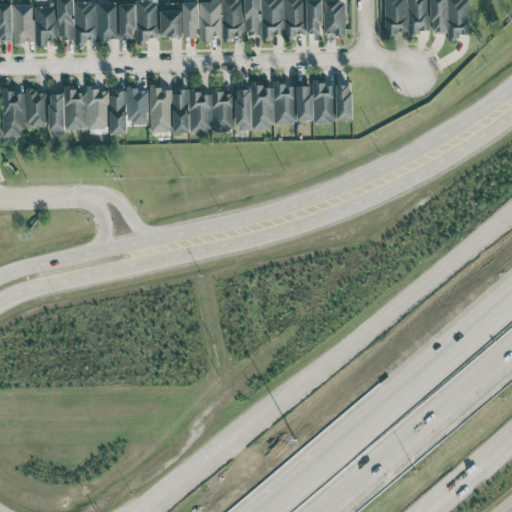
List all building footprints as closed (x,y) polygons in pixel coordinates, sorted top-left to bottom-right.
[(72,0),(57,0),(58,39),(73,38),(72,0)] [(148,0),(137,0),(137,40),(158,40),(157,0),(148,0)] [(182,0),(183,37),(198,36),(197,0),(182,0)] [(200,2),(200,41),(211,41),(211,35),(222,35),(222,38),(243,38),(242,0),(221,0),(221,2),(200,2)] [(259,0),(243,0),(245,36),(261,35),(259,0)] [(261,0),(261,40),(272,40),(272,34),(283,34),(283,39),(295,40),(295,34),(305,34),(305,33),(321,33),(321,0),(261,0)] [(324,0),(324,35),(344,36),(345,0),(333,0),(324,0)] [(384,0),(385,38),(397,37),(397,31),(407,31),(407,37),(418,36),(418,31),(428,30),(427,0),(384,0)] [(446,33),(446,0),(430,0),(430,32),(446,33)] [(447,0),(448,40),(457,40),(457,34),(468,34),(467,0),(447,0)] [(95,2),(75,2),(75,45),(84,45),(84,39),(96,39),(95,2)] [(96,3),(97,40),(118,39),(117,2),(96,3)] [(181,2),(160,3),(161,37),(182,37),(181,2)] [(13,4),(14,42),(34,41),(33,4),(13,4)] [(119,4),(119,38),(134,39),(135,4),(119,4)] [(36,46),(47,45),(47,40),(57,40),(56,6),(35,7),(36,46)] [(351,121),(350,85),(324,85),(324,80),(313,80),(314,122),(351,121)] [(312,122),(311,86),(285,87),(285,81),(273,81),(273,88),(263,88),(262,82),(251,82),(251,89),(235,89),(236,130),(269,129),(269,123),(312,122)] [(150,132),(171,132),(171,89),(160,90),(160,84),(149,84),(150,132)] [(87,129),(109,128),(108,91),(97,91),(97,85),(87,86),(87,129)] [(75,92),(75,86),(65,86),(66,129),(86,128),(85,92),(75,92)] [(3,135),(24,134),(24,93),(13,93),(13,88),(2,88),(3,135)] [(126,133),(125,88),(110,89),(111,134),(126,133)] [(147,88),(127,89),(128,124),(148,124),(147,88)] [(233,93),(223,94),(223,88),(211,88),(211,94),(200,95),(200,89),(172,89),(173,132),(234,131),(233,93)] [(46,90),(26,90),(25,127),(46,127),(46,90)] [(49,130),(64,130),(63,94),(49,94),(49,130)]
